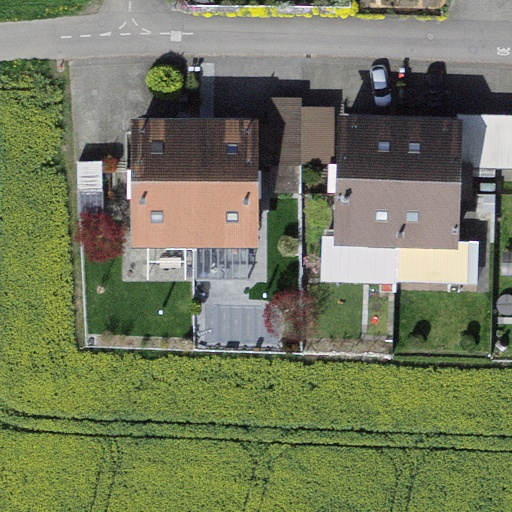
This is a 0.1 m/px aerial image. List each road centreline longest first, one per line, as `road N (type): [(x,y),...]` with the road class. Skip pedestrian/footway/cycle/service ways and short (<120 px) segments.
road 1 (residential): [(511,48),(123,39)]
road 2 (residential): [(123,39),(0,45)]
